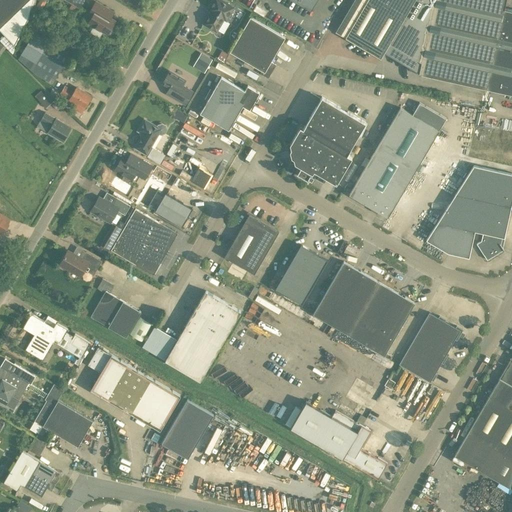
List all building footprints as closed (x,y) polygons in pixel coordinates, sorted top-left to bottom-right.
[(0,0),(0,40),(12,54),(33,14),(36,0),(0,0)] [(39,0),(35,6),(41,10),(47,0),(39,0)] [(84,0),(65,0),(80,9),(84,0)] [(234,11),(233,11),(235,7),(221,0),(214,0),(208,10),(211,12),(204,24),(217,32),(224,19),(227,21),(229,18),(230,18),(234,11)] [(292,0),(311,10),(317,0),(292,0)] [(367,0),(345,38),(380,58),(389,43),(414,0),(367,0)] [(419,74),(486,89),(504,9),(505,0),(414,0),(389,43),(422,62),(419,73),(419,74)] [(89,13),(93,16),(89,22),(108,34),(115,21),(110,18),(114,12),(96,2),(89,13)] [(511,11),(504,9),(486,89),(511,94),(511,11)] [(262,70),(260,73),(268,77),(276,64),(271,61),(285,37),(250,17),(230,52),(262,70)] [(35,74),(52,84),(70,55),(34,33),(20,54),(18,59),(31,70),(35,74)] [(206,72),(213,56),(202,50),(194,66),(206,72)] [(222,50),(217,58),(224,62),(228,54),(222,50)] [(170,71),(163,83),(176,91),(172,97),(185,104),(192,91),(182,85),(185,80),(170,71)] [(245,90),(221,77),(200,113),(229,130),(243,105),(250,109),(260,92),(248,85),(245,90)] [(74,108),(82,113),(91,96),(77,87),(75,91),(65,85),(60,93),(70,99),(68,102),(75,106),(74,108)] [(38,98),(46,108),(54,100),(46,91),(38,98)] [(322,96),(303,128),(300,126),(290,143),(291,148),(290,150),(292,157),(294,158),(295,163),(301,166),(297,172),(309,179),(310,178),(312,179),(316,171),(337,183),(352,157),(347,154),(366,122),(322,96)] [(349,194),(372,208),(371,210),(376,213),(378,211),(388,217),(439,130),(400,107),(349,194)] [(51,127),(48,132),(63,141),(71,127),(45,112),(40,121),(51,127)] [(157,124),(156,126),(145,119),(138,131),(143,134),(135,147),(146,154),(158,134),(160,135),(164,133),(166,130),(165,125),(162,123),(157,124)] [(160,164),(165,155),(152,147),(147,156),(160,164)] [(123,179),(127,182),(130,181),(131,179),(132,179),(135,173),(145,179),(152,166),(131,154),(127,160),(122,157),(115,169),(124,174),(122,177),(123,179)] [(511,173),(474,165),(456,192),(511,204),(511,202),(511,173)] [(199,167),(191,180),(204,188),(212,175),(199,167)] [(511,204),(456,192),(426,240),(446,252),(469,257),(475,231),(483,233),(481,241),(477,243),(487,260),(503,249),(502,247),(504,238),(511,204)] [(155,210),(182,226),(192,208),(165,193),(155,210)] [(102,216),(111,221),(118,210),(125,214),(131,205),(117,197),(113,204),(100,196),(91,210),(99,215),(99,217),(102,216)] [(167,255),(165,255),(178,232),(136,208),(112,249),(154,274),(161,262),(162,263),(167,255)] [(10,221),(0,214),(0,232),(3,234),(10,221)] [(249,214),(245,221),(224,256),(246,268),(254,273),(278,232),(249,214)] [(113,223),(100,244),(101,245),(100,247),(107,251),(109,249),(122,228),(113,223)] [(327,259),(301,244),(275,288),(302,303),(327,259)] [(101,260),(86,251),(82,257),(68,249),(60,263),(81,275),(84,270),(93,275),(101,260)] [(313,314),(384,355),(415,302),(343,261),(313,314)] [(103,278),(97,288),(104,291),(106,288),(111,291),(115,284),(103,278)] [(166,359),(201,379),(241,310),(206,289),(166,359)] [(141,310),(106,290),(91,315),(127,336),(141,310)] [(32,312),(24,326),(36,334),(27,350),(42,358),(55,336),(61,340),(66,331),(67,329),(57,322),(53,328),(47,324),(44,322),(45,320),(32,312)] [(429,312),(399,364),(430,382),(460,330),(429,312)] [(130,334),(142,341),(152,323),(140,317),(130,334)] [(164,359),(164,358),(176,338),(154,325),(142,346),(164,359)] [(73,335),(70,341),(85,351),(90,342),(75,333),(73,335)] [(90,389),(160,430),(180,395),(111,354),(90,389)] [(511,355),(454,455),(510,487),(511,477),(511,408),(511,407),(511,355)] [(0,396),(15,406),(19,400),(29,383),(31,384),(33,379),(14,367),(11,372),(1,366),(0,366),(0,396)] [(384,385),(391,389),(395,382),(388,378),(384,385)] [(50,395),(34,421),(78,446),(93,421),(50,395)] [(187,399),(161,442),(188,458),(213,414),(187,399)] [(290,427),(378,478),(387,463),(361,447),(370,430),(335,410),(332,416),(306,401),(290,427)] [(20,484),(24,486),(42,496),(46,488),(51,491),(62,473),(22,450),(4,481),(17,489),(20,484)]
